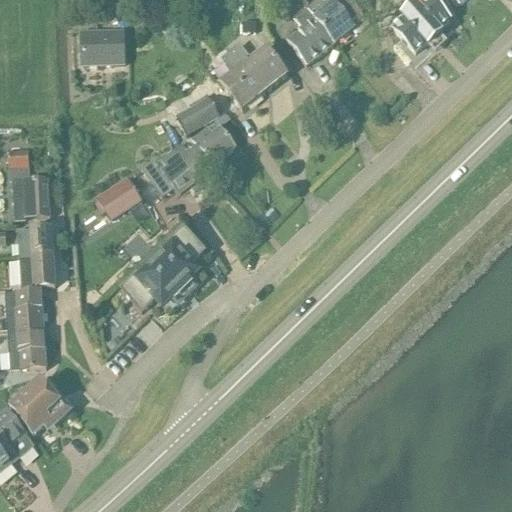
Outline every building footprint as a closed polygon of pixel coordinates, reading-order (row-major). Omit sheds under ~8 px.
[(316,26),(335,49),(365,25),(344,0),(327,0),(308,16),(316,26)] [(452,0),(461,9),(471,0),(452,0)] [(439,35),(450,24),(429,3),(418,13),(417,12),(404,25),(405,26),(395,37),(416,58),(426,48),(428,50),(441,37),(439,35)] [(308,71),(335,49),(316,26),(308,16),(296,25),(305,35),(289,48),(308,71)] [(256,27),(243,27),(243,36),(255,37),(256,27)] [(80,41),(79,71),(121,72),(122,42),(80,41)] [(239,50),(231,57),(264,99),(287,81),(265,53),(251,65),(239,50)] [(234,78),(222,88),(243,115),(264,99),(231,57),(223,63),(234,78)] [(193,112),(177,121),(180,126),(188,140),(219,122),(218,121),(208,104),(206,100),(191,109),(193,112)] [(208,132),(192,144),(199,152),(213,171),(236,153),(219,133),(216,135),(213,132),(211,135),(208,132)] [(153,164),(140,174),(162,203),(175,193),(179,198),(213,171),(199,152),(193,157),(185,147),(159,168),(157,170),(153,164)] [(30,172),(29,156),(9,157),(10,173),(30,172)] [(130,181),(100,202),(112,221),(143,201),(130,181)] [(51,223),(49,184),(14,186),(16,225),(51,223)] [(22,235),(24,263),(54,261),(52,233),(22,235)] [(137,283),(122,297),(142,319),(156,306),(162,312),(169,305),(174,300),(176,302),(187,291),(185,289),(190,284),(197,277),(191,272),(205,258),(184,236),(168,251),(172,255),(140,287),(137,283)] [(56,291),(54,261),(24,263),(26,294),(56,291)] [(15,298),(5,299),(7,335),(17,335),(18,338),(25,337),(25,332),(31,332),(31,334),(44,333),(41,296),(15,298)] [(17,335),(7,335),(10,376),(20,375),(47,374),(45,345),(44,333),(31,334),(31,332),(25,332),(25,337),(18,338),(17,335)] [(51,401),(42,390),(11,417),(10,417),(13,420),(20,428),(33,443),(65,416),(51,400),(51,401)] [(4,409),(0,411),(0,425),(2,428),(9,423),(13,420),(10,417),(11,417),(4,409)] [(27,445),(9,423),(2,428),(0,429),(0,480),(18,466),(11,458),(27,445)]
